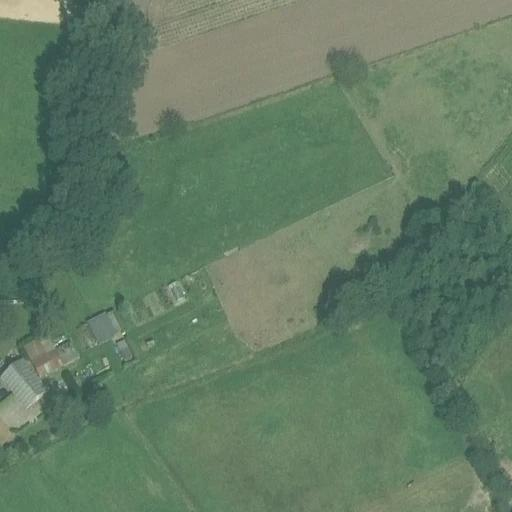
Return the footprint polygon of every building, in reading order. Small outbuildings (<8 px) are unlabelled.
[(84,349),(95,343),(96,345),(120,332),(112,316),(106,319),(104,315),(86,324),(86,325),(75,331),(84,349)] [(24,345),(28,356),(59,342),(54,332),(24,345)] [(72,335),(60,343),(71,358),(82,350),(72,335)] [(30,365),(39,380),(63,367),(54,352),(30,365)] [(0,378),(0,381),(25,412),(47,393),(21,361),(0,378)] [(511,511),(511,501),(501,508),(503,511),(511,511)]
